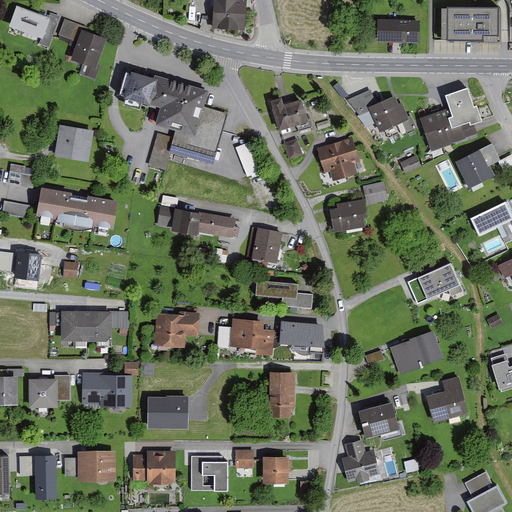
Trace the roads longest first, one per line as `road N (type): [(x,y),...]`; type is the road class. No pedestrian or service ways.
road 1 (residential): [(325,511),(348,365),(340,289),(307,204),(234,76),(231,50)]
road 2 (secondary): [(496,65),(269,57)]
road 3 (secondary): [(231,50),(103,0)]
